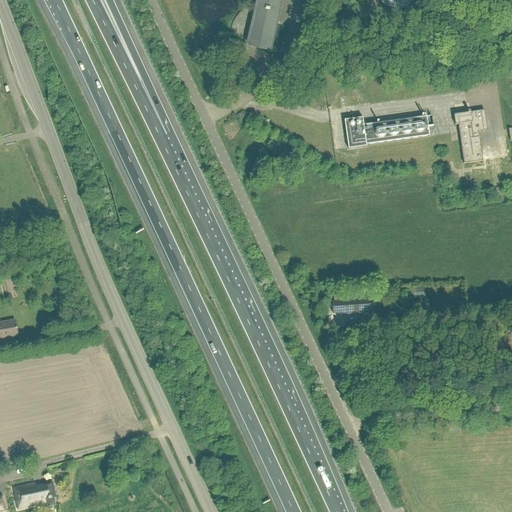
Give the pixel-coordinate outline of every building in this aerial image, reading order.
[(258,0),(248,45),(270,50),(281,0),(258,0)] [(379,0),(380,1),(386,7),(394,10),(402,9),(409,5),(412,0),(379,0)] [(488,131),(485,110),(453,115),(455,126),(458,125),(464,165),(483,162),(479,133),(488,131)] [(344,120),(348,150),(366,148),(366,146),(429,137),(426,117),(363,126),(362,118),(344,120)] [(360,313),(359,296),(353,296),(353,298),(338,299),(339,301),(332,302),(332,315),(340,314),(340,316),(355,315),(355,314),(360,313)] [(392,313),(393,326),(404,325),(403,312),(392,313)] [(0,340),(17,337),(14,321),(0,323),(0,340)] [(340,329),(340,339),(348,338),(348,328),(340,329)] [(14,488),(18,509),(46,504),(45,501),(46,501),(48,508),(56,506),(54,500),(56,499),(53,483),(36,487),(35,484),(14,488)]
